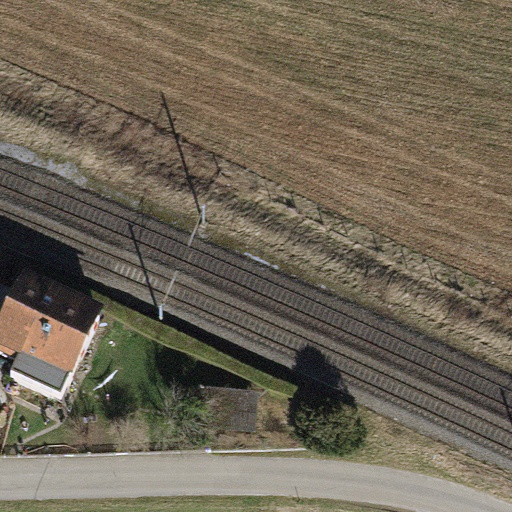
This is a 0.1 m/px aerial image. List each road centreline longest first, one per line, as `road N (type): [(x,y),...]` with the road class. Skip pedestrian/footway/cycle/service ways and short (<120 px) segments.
road 1 (track): [(0,15),(511,259)]
road 2 (unclassified): [(0,492),(280,485),(371,492),(460,511)]
